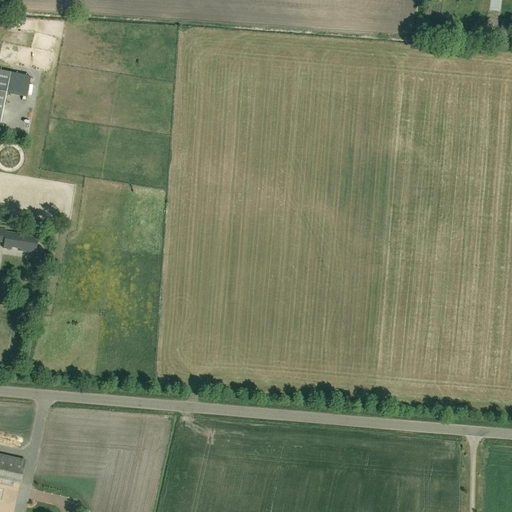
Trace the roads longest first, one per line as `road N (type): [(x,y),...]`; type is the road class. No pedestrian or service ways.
road 1 (unclassified): [(0,393),(511,434)]
road 2 (unknown): [(45,397),(27,487),(14,511)]
